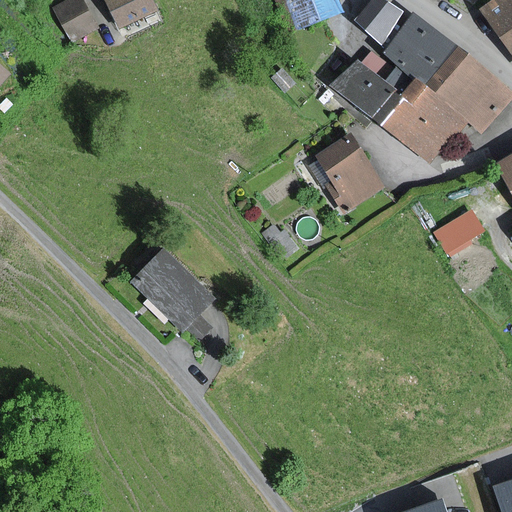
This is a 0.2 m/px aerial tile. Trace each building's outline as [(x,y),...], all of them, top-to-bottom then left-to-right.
[(95,25),(80,0),(69,0),(51,10),(68,40),(95,25)] [(150,0),(105,0),(117,27),(155,10),(150,0)] [(291,0),(300,25),(341,10),(337,0),(291,0)] [(402,13),(382,0),(371,0),(355,23),(382,42),(402,13)] [(511,0),(499,0),(485,9),(498,28),(511,50),(511,0)] [(416,14),(384,54),(429,89),(461,49),(416,14)] [(403,92),(417,104),(429,89),(384,54),(370,43),(334,89),(378,123),(403,92)] [(511,96),(511,89),(461,49),(429,89),(465,117),(484,132),(511,96)] [(0,85),(11,75),(0,63),(0,85)] [(417,104),(403,92),(378,123),(429,163),(465,117),(429,89),(417,104)] [(348,211),(387,189),(356,135),(317,157),(348,211)] [(511,155),(499,163),(503,172),(511,189),(511,155)] [(471,203),(432,226),(446,251),(486,228),(471,203)] [(171,250),(135,284),(182,333),(185,336),(190,332),(198,341),(212,328),(203,318),(221,301),(171,250)] [(511,511),(511,480),(505,482),(495,486),(504,511),(511,511)] [(447,511),(443,499),(430,504),(405,511),(447,511)]
